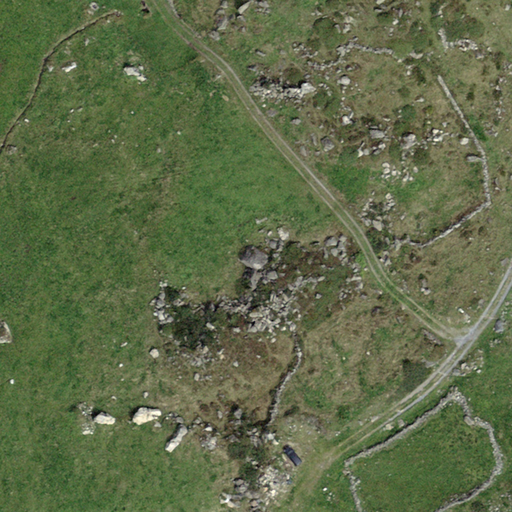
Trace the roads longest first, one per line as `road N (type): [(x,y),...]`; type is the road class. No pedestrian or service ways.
road 1 (track): [(468,343),(410,306),(376,272),(346,219),(163,0)]
road 2 (track): [(511,283),(461,354),(323,465),(307,511)]
